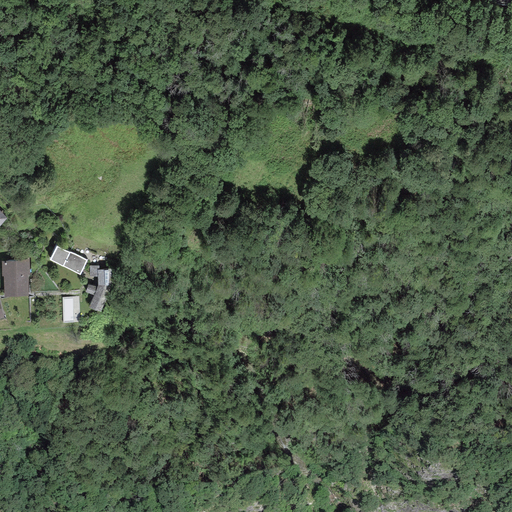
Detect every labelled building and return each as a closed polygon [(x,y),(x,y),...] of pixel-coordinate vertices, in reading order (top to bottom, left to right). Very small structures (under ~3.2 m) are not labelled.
[(87,258),(57,241),(50,255),(80,271),(87,258)] [(30,257),(2,257),(2,272),(4,272),(4,292),(28,292),(28,272),(30,272),(30,257)] [(99,263),(89,264),(90,273),(97,273),(98,280),(113,280),(112,265),(99,266),(99,263)] [(102,308),(113,280),(98,280),(97,284),(88,282),(86,289),(94,292),(89,303),(102,308)] [(79,296),(63,297),(63,322),(78,321),(78,312),(79,312),(79,296)]
